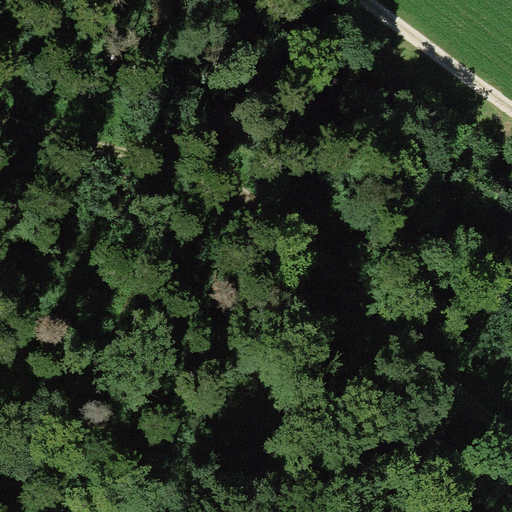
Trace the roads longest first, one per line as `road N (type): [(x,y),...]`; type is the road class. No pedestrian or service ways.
road 1 (track): [(511,433),(235,183),(52,136),(0,111)]
road 2 (track): [(511,113),(357,0)]
